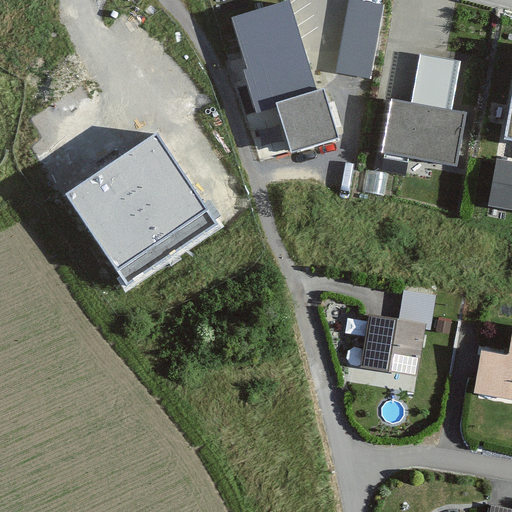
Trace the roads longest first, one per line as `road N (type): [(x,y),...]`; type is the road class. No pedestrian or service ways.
road 1 (residential): [(289,271),(352,479)]
road 2 (residential): [(511,469),(418,456),(352,479)]
